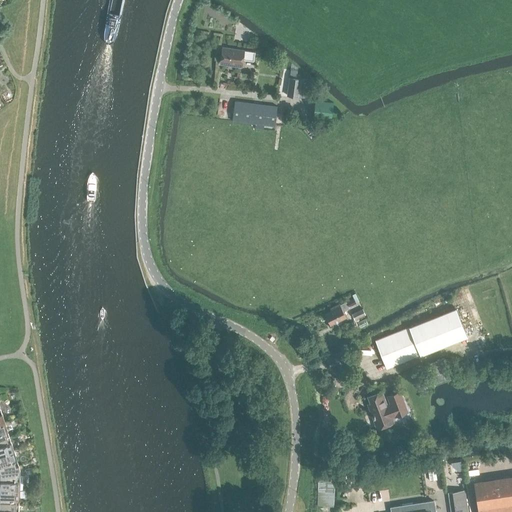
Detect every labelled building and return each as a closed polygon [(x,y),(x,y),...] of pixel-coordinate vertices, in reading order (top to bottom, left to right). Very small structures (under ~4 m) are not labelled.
[(219,63),(241,66),(242,58),(253,60),(254,51),(222,46),(219,63)] [(286,95),(306,97),(308,80),(301,79),(301,74),(297,73),(298,70),(291,69),(290,77),(288,77),(286,95)] [(231,120),(273,126),(276,106),(233,100),(231,120)] [(312,115),(330,118),(332,102),(314,100),(312,115)] [(332,309),(325,312),(331,324),(346,316),(344,311),(348,308),(349,306),(359,301),(356,293),(353,294),(355,298),(341,304),(341,303),(331,308),(332,309)] [(352,313),(355,319),(365,314),(363,308),(352,313)] [(376,340),(387,368),(467,336),(456,308),(376,340)] [(445,357),(428,364),(435,382),(452,375),(445,357)] [(391,418),(409,411),(401,390),(386,395),(389,402),(386,404),(382,393),(369,398),(374,411),(372,412),(377,427),(393,422),(391,418)] [(5,422),(0,423),(0,438),(9,436),(5,422)] [(11,442),(9,436),(0,438),(0,454),(15,450),(12,441),(11,442)] [(19,465),(18,463),(17,460),(18,459),(15,450),(0,454),(0,471),(20,469),(22,469),(21,464),(19,465)] [(20,480),(20,474),(22,474),(22,469),(20,469),(0,471),(0,488),(20,489),(20,480)] [(318,505),(334,506),(336,473),(319,472),(318,505)] [(511,511),(511,479),(476,485),(480,511),(511,511)] [(0,503),(19,504),(19,499),(20,499),(20,489),(0,488),(0,503)] [(468,511),(465,489),(448,491),(450,511),(468,511)] [(435,502),(398,507),(398,511),(422,511),(431,511),(437,510),(435,502)] [(19,504),(0,503),(0,511),(19,511),(19,510),(19,504)]
